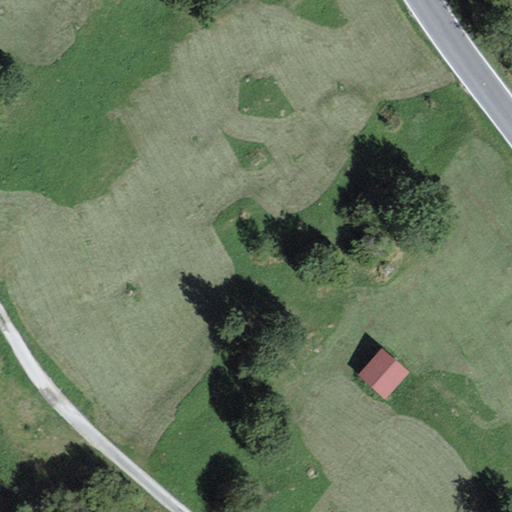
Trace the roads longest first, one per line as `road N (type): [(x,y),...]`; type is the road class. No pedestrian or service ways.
road 1 (track): [(0,314),(64,407),(181,511)]
road 2 (tertiary): [(424,0),(511,119)]
